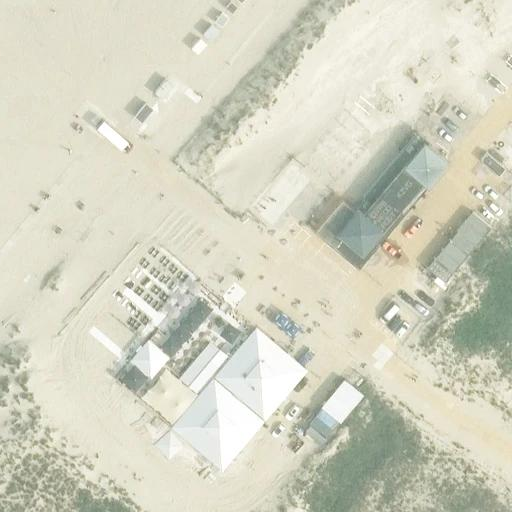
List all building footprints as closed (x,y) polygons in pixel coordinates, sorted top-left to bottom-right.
[(453,156),(422,131),(354,210),(340,199),(315,230),(358,267),(453,156)] [(474,210),(427,264),(446,280),(492,225),(474,210)] [(301,376),(250,334),(211,379),(172,426),(223,469),(301,376)] [(314,412),(333,427),(363,392),(344,376),(314,412)] [(150,425),(169,405),(149,386),(129,407),(150,425)]
